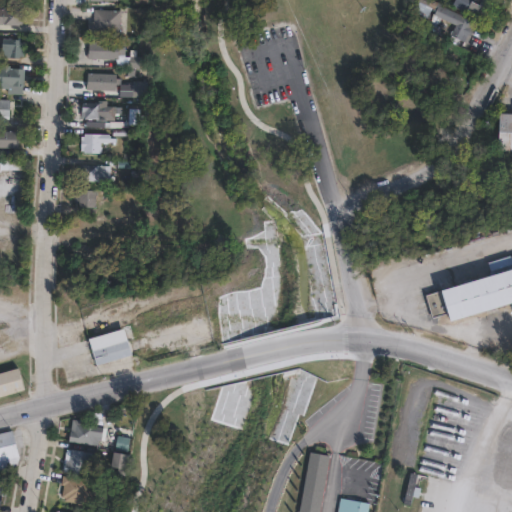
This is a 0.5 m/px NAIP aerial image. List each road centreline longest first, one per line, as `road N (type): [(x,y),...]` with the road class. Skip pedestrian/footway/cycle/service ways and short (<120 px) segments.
road 1 (residential): [(0,414),(329,337),(399,340),(511,376)]
road 2 (residential): [(32,511),(46,400),(41,208),(57,105),(61,0)]
road 3 (residential): [(365,336),(342,246),(341,199),(279,54)]
road 4 (residential): [(341,199),(436,163),(465,124),(511,28)]
